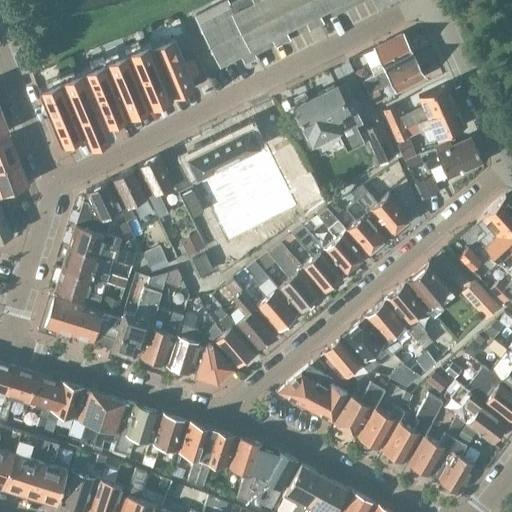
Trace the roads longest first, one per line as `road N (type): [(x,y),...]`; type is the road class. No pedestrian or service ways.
road 1 (residential): [(49,186),(429,0)]
road 2 (residential): [(233,419),(241,401),(510,167)]
road 3 (residential): [(233,419),(36,358),(3,340)]
road 4 (residential): [(419,511),(233,419)]
road 5 (unclassified): [(510,167),(432,0)]
road 6 (residential): [(3,340),(49,186)]
road 7 (residential): [(49,186),(0,56)]
